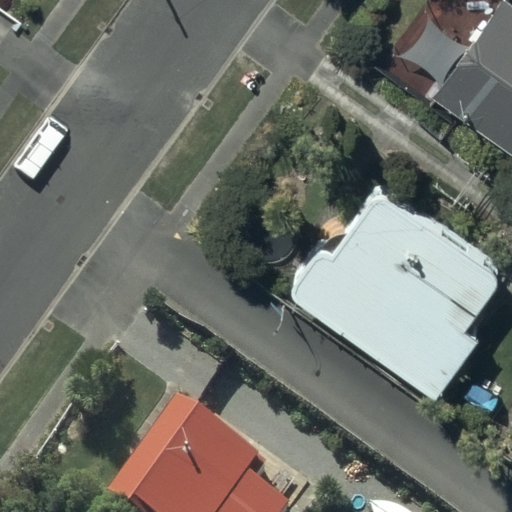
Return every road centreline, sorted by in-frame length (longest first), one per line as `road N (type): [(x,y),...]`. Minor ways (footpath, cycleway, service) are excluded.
road 1 (residential): [(511,506),(69,190)]
road 2 (residential): [(69,190),(203,0)]
